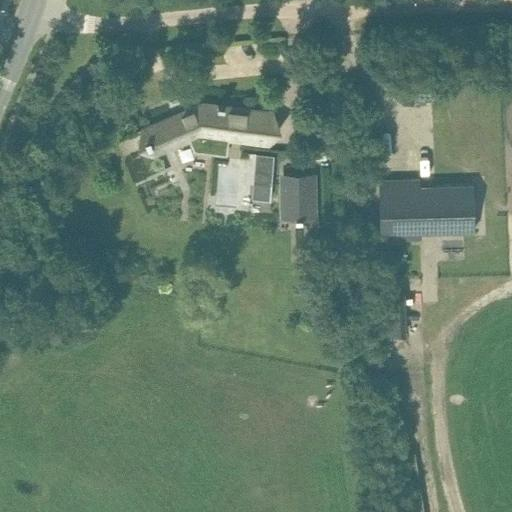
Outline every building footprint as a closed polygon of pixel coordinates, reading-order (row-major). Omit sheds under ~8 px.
[(225,153),(227,136),(271,142),(275,111),(224,105),(224,103),(218,102),(218,104),(203,102),(129,134),(129,135),(144,129),(147,137),(145,138),(148,144),(150,144),(154,153),(188,138),(193,149),(225,153)] [(274,183),(274,151),(254,151),(255,184),(274,183)] [(280,218),(316,218),(316,171),(280,171),(280,218)] [(380,227),(403,227),(403,238),(421,237),(421,231),(436,231),(436,230),(474,230),(472,183),(435,184),(435,183),(420,184),(420,178),(379,179),(380,227)] [(383,333),(406,333),(405,300),(382,300),(383,333)]
